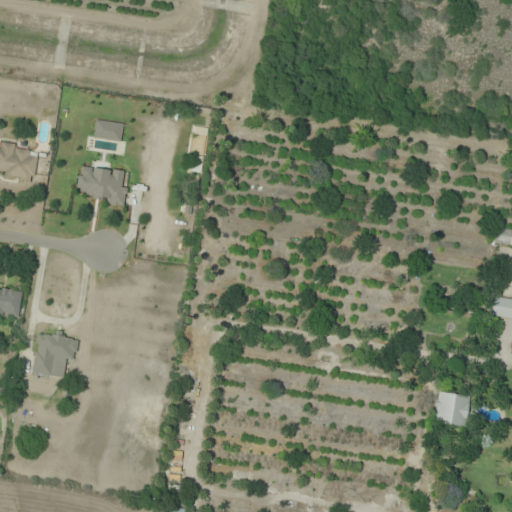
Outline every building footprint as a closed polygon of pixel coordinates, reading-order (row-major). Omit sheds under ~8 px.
[(1,178),(34,183),(38,157),(28,156),(29,147),(0,142),(0,170),(2,171),(1,178)] [(124,205),(128,171),(89,166),(88,176),(78,175),(76,190),(87,191),(86,201),(124,205)] [(511,244),(511,239),(511,230),(498,229),(497,243),(511,244)] [(0,313),(19,316),(22,291),(0,288),(0,313)] [(511,299),(493,297),(491,316),(511,319),(511,299)] [(78,338),(37,332),(31,374),(62,378),(65,358),(75,360),(78,338)] [(433,423),(464,428),(469,397),(438,392),(433,423)]
